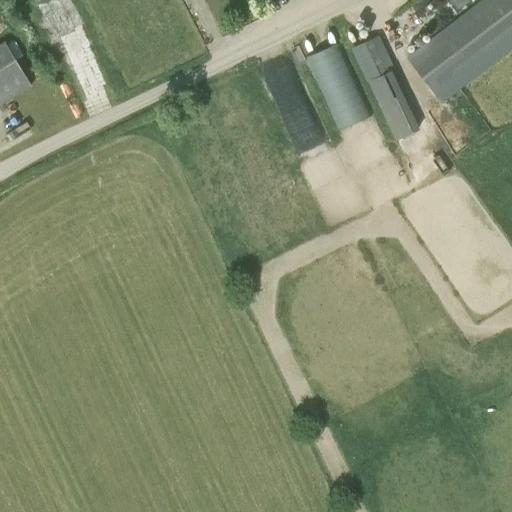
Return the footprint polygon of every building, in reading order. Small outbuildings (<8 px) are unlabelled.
[(46,0),(57,24),(71,19),(62,0),(46,0)] [(435,97),(511,39),(511,2),(510,0),(481,0),(406,59),(435,97)] [(351,49),(394,142),(418,131),(376,37),(351,49)] [(0,105),(30,87),(3,42),(0,43),(0,105)] [(305,59),(340,131),(371,117),(336,45),(305,59)]
